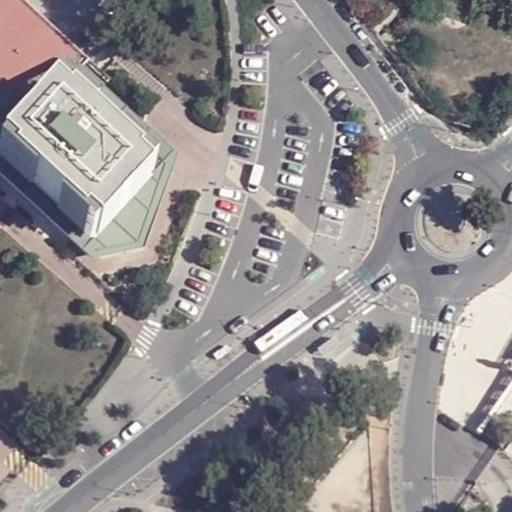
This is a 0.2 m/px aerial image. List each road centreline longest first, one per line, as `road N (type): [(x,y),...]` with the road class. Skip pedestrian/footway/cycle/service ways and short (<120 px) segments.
road 1 (residential): [(417,511),(417,438),(443,283)]
road 2 (residential): [(244,371),(69,511)]
road 3 (residential): [(433,166),(310,0)]
road 4 (residential): [(397,241),(358,280),(256,350),(244,371)]
road 5 (residential): [(244,371),(264,366),(414,267)]
